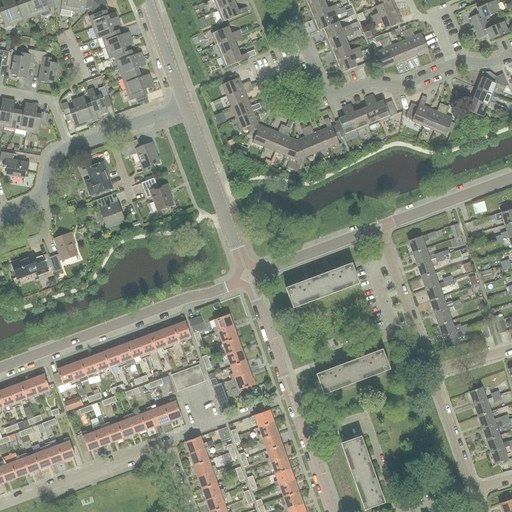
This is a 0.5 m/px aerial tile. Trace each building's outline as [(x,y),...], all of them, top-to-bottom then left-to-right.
[(16,23),(7,0),(1,0),(4,8),(0,9),(0,12),(5,27),(16,23)] [(27,19),(21,2),(16,4),(14,0),(7,0),(16,23),(27,19)] [(38,15),(32,0),(25,0),(26,0),(21,2),(27,19),(38,15)] [(55,8),(54,0),(32,0),(38,15),(41,14),(42,16),(44,17),(51,14),(49,9),(55,8)] [(54,0),(55,8),(61,7),(61,9),(62,9),(61,15),(72,17),(73,11),(74,0),(54,0)] [(74,0),(73,11),(84,13),(85,9),(91,10),(96,3),(92,0),(74,0)] [(109,10),(107,4),(106,4),(104,0),(99,0),(96,3),(91,10),(93,15),(89,17),(93,28),(118,19),(116,13),(108,16),(106,11),(109,10)] [(213,0),(218,11),(235,4),(233,0),(213,0)] [(304,0),(308,9),(324,2),(323,0),(304,0)] [(397,11),(393,0),(392,0),(380,5),(376,7),(379,14),(370,17),(372,22),(397,11)] [(470,18),(475,28),(486,23),(484,18),(499,12),(496,4),(499,3),(497,0),(477,8),(479,14),(470,18)] [(312,20),(337,10),(336,5),(327,9),(324,2),(308,9),(312,20)] [(223,22),(248,12),(246,7),(238,11),(235,4),(218,11),(223,22)] [(339,14),(337,10),(312,20),(317,32),(322,30),(322,29),(334,24),(331,18),(339,14)] [(402,22),(397,11),(372,22),(374,26),(383,23),(385,30),(402,22)] [(120,25),(118,19),(93,28),(97,39),(102,37),(114,33),(114,32),(112,28),(120,25)] [(326,40),(351,30),(349,25),(341,29),(338,22),(334,24),(322,29),(322,30),(326,40)] [(489,29),(486,23),(475,28),(479,38),(488,34),(490,40),(511,32),(510,28),(507,30),(504,22),(489,29)] [(216,45),(241,35),(239,31),(231,34),(228,27),(211,34),(216,45)] [(411,28),(407,30),(417,55),(428,51),(421,34),(415,37),(411,28)] [(106,48),(131,39),(129,33),(120,36),(119,30),(114,32),(114,33),(102,37),(106,48)] [(353,35),(351,30),(326,40),(331,51),(347,44),(345,38),(353,35)] [(417,55),(407,30),(402,32),(405,40),(399,43),(406,60),(417,55)] [(243,40),(241,35),(216,45),(221,56),(237,50),(235,43),(243,40)] [(406,60),(399,43),(392,46),(389,38),(384,39),(395,64),(406,60)] [(133,45),(131,39),(106,48),(110,59),(115,57),(114,57),(127,53),(127,52),(125,48),(133,45)] [(395,64),(384,39),(380,41),(383,50),(377,52),(383,69),(395,64)] [(335,63),(360,52),(358,48),(350,51),(347,44),(331,51),(335,63)] [(7,65),(9,52),(0,50),(0,51),(0,72),(2,64),(7,65)] [(30,63),(36,64),(38,51),(29,50),(28,54),(22,53),(21,58),(15,56),(11,74),(16,75),(16,77),(27,79),(30,63)] [(225,68),(250,57),(256,55),(254,50),(240,56),(237,50),(221,56),(225,68)] [(55,82),(58,64),(51,63),(52,59),(46,57),(47,53),(38,51),(36,64),(41,65),(38,81),(49,83),(50,81),(55,82)] [(118,68),(143,59),(141,53),(133,56),(131,51),(127,52),(127,53),(114,57),(115,57),(118,68)] [(362,57),(360,52),(335,63),(340,74),(357,67),(354,60),(362,57)] [(146,65),(143,59),(118,68),(122,79),(139,73),(137,68),(146,65)] [(126,90),(151,81),(149,74),(141,77),(139,73),(122,79),(126,90)] [(503,74),(492,79),(490,81),(480,77),(476,88),(493,95),(495,89),(503,92),(506,87),(508,86),(503,74)] [(227,96),(252,86),(250,81),(241,85),(239,78),(222,85),(227,96)] [(154,87),(151,81),(126,90),(130,101),(135,99),(137,105),(148,101),(146,95),(147,95),(145,90),(154,87)] [(254,90),(252,86),(227,96),(231,107),(248,100),(245,94),(254,90)] [(490,101),(493,95),(476,88),(471,99),(496,109),(498,105),(490,101)] [(87,92),(91,104),(92,103),(97,116),(108,112),(106,108),(112,106),(107,94),(102,97),(101,96),(96,97),(93,89),(87,92)] [(385,104),(384,101),(377,104),(373,95),(369,97),(379,122),(390,117),(397,114),(392,101),(385,104)] [(423,126),(430,109),(424,107),(427,98),(422,96),(418,106),(411,104),(406,117),(412,120),(412,121),(423,126)] [(92,103),(91,104),(87,105),(84,97),(78,99),(87,124),(98,120),(97,116),(92,103)] [(379,122),(369,97),(364,99),(368,107),(361,110),(368,127),(379,122)] [(0,126),(4,127),(9,101),(2,99),(1,108),(0,107),(0,126)] [(87,124),(78,99),(72,101),(75,110),(70,111),(69,108),(63,111),(67,122),(73,120),(76,128),(87,124)] [(496,109),(471,99),(467,111),(483,117),(486,111),(495,114),(496,109)] [(251,107),(248,100),(231,107),(236,118),(253,112),(261,108),(259,104),(251,107)] [(15,129),(19,111),(14,110),(15,102),(9,101),(4,127),(15,129)] [(27,131),(32,105),(25,104),(24,112),(19,111),(15,129),(27,131)] [(368,127),(361,110),(355,113),(351,104),(347,106),(357,131),(368,127)] [(434,131),(445,106),(440,104),(437,112),(430,109),(423,126),(434,131)] [(46,126),(48,114),(42,113),(41,116),(36,115),(38,106),(32,105),(27,131),(38,133),(40,124),(46,126)] [(357,131),(347,106),(342,108),(345,117),(339,119),(339,120),(335,122),(339,132),(343,131),(346,136),(357,131)] [(446,135),(453,119),(446,116),(449,107),(445,106),(434,131),(446,135)] [(222,111),(214,114),(215,119),(224,116),(222,111)] [(258,125),(253,112),(236,118),(241,130),(248,127),(250,132),(258,125)] [(335,134),(339,132),(335,122),(336,125),(332,127),(328,118),(324,120),(327,128),(321,131),(327,148),(339,143),(335,134)] [(264,147),(271,130),(258,125),(250,132),(256,135),(253,142),(264,147)] [(275,152),(286,127),(281,125),(278,133),(271,130),(264,147),(275,152)] [(327,148),(321,131),(314,134),(311,126),(306,127),(316,153),(327,148)] [(286,156),(293,140),(287,137),(290,129),(286,127),(275,152),(286,156)] [(316,153),(306,127),(302,129),(305,138),(298,140),(305,157),(316,153)] [(143,169),(159,163),(152,144),(140,148),(137,140),(120,146),(125,157),(137,153),(143,169)] [(305,157),(298,140),(297,141),(293,140),(286,156),(285,158),(295,163),(296,161),(305,157)] [(248,150),(237,145),(234,152),(245,157),(248,150)] [(27,174),(29,163),(13,160),(14,154),(1,152),(0,160),(0,161),(4,162),(3,168),(8,169),(7,175),(24,179),(25,173),(27,174)] [(96,195),(113,189),(103,162),(86,169),(91,180),(85,182),(90,196),(96,194),(96,195)] [(158,211),(174,205),(169,192),(170,192),(167,185),(158,188),(154,179),(142,183),(147,198),(152,197),(158,211)] [(103,210),(100,211),(106,227),(123,220),(118,205),(119,205),(117,198),(114,200),(112,195),(96,201),(98,206),(101,205),(103,210)] [(484,201),(473,205),(476,214),(487,211),(484,201)] [(511,209),(501,213),(487,217),(488,221),(497,219),(500,220),(503,219),(505,225),(511,223),(511,209)] [(142,227),(140,221),(133,224),(135,230),(142,227)] [(511,236),(511,223),(505,225),(507,232),(501,234),(501,235),(493,237),(494,242),(511,236)] [(454,238),(461,235),(458,224),(451,226),(454,238)] [(426,249),(423,242),(428,241),(429,238),(437,235),(435,232),(427,235),(427,234),(421,236),(421,237),(408,241),(413,253),(426,249)] [(59,262),(77,255),(73,244),(75,244),(71,233),(55,239),(60,254),(49,258),(55,273),(62,270),(59,262)] [(511,236),(494,242),(495,246),(504,244),(504,246),(510,244),(511,248),(511,236)] [(430,261),(426,249),(413,253),(417,265),(430,261)] [(38,274),(48,270),(42,257),(35,259),(33,255),(12,263),(18,279),(37,272),(38,274)] [(446,260),(444,256),(435,259),(436,259),(430,261),(417,265),(421,277),(434,273),(432,267),(439,265),(438,263),(446,260)] [(470,262),(464,264),(467,273),(473,271),(470,262)] [(352,264),(319,276),(326,296),(359,284),(352,264)] [(426,290),(453,280),(451,276),(437,281),(434,273),(421,277),(426,290)] [(326,296),(319,276),(286,288),(293,309),(326,296)] [(51,286),(57,284),(55,278),(49,280),(51,286)] [(476,278),(469,280),(471,286),(477,284),(476,278)] [(443,297),(440,289),(454,284),(453,280),(426,290),(430,302),(443,297)] [(447,309),(443,297),(430,302),(434,314),(447,309)] [(452,321),(449,314),(455,312),(455,311),(463,308),(461,304),(453,307),(447,309),(434,314),(438,326),(452,321)] [(213,329),(215,333),(234,327),(229,315),(214,320),(217,327),(213,329)] [(189,321),(194,334),(199,332),(205,330),(201,317),(189,321)] [(507,331),(503,319),(495,322),(496,322),(499,334),(507,331)] [(443,338),(470,328),(468,324),(461,326),(460,324),(454,327),(452,321),(438,326),(443,338)] [(185,322),(174,326),(179,341),(186,339),(187,342),(192,340),(185,322)] [(483,324),(487,337),(494,336),(490,323),(483,324)] [(179,341),(174,326),(162,330),(169,349),(173,347),(172,344),(179,341)] [(238,338),(234,327),(215,333),(217,338),(220,337),(223,344),(238,338)] [(460,345),(458,338),(463,336),(463,335),(471,332),(470,328),(443,338),(447,350),(460,345)] [(169,349),(162,330),(150,335),(156,350),(163,347),(164,351),(169,349)] [(156,350),(150,335),(139,339),(146,358),(150,356),(149,353),(156,350)] [(242,350),(238,338),(223,344),(225,351),(222,352),(223,356),(242,350)] [(146,358),(139,339),(127,343),(133,359),(140,356),(141,360),(146,358)] [(133,359),(127,343),(116,348),(123,366),(127,365),(126,361),(133,359)] [(123,366),(116,348),(104,352),(110,367),(117,365),(118,368),(123,366)] [(246,361),(242,350),(223,356),(225,361),(228,360),(231,367),(246,361)] [(383,350),(350,362),(357,382),(390,370),(383,350)] [(110,367),(104,352),(92,357),(99,375),(104,373),(103,370),(110,367)] [(99,375),(92,357),(81,361),(86,376),(93,374),(95,377),(99,375)] [(86,376),(81,361),(69,365),(76,384),(81,382),(80,379),(86,376)] [(250,373),(246,361),(231,367),(233,374),(230,375),(232,380),(250,373)] [(357,382),(350,362),(317,375),(324,395),(357,382)] [(76,384),(69,365),(58,370),(63,385),(70,382),(72,386),(76,384)] [(205,381),(201,370),(195,372),(200,383),(205,381)] [(200,383),(195,372),(194,372),(190,374),(194,385),(200,383)] [(255,385),(250,373),(232,380),(233,384),(237,383),(239,390),(255,385)] [(190,374),(187,375),(184,376),(189,388),(194,385),(190,374)] [(218,385),(214,374),(209,375),(213,387),(218,385)] [(50,390),(49,388),(46,378),(44,375),(33,379),(40,398),(44,396),(43,393),(50,390)] [(51,376),(46,378),(49,388),(54,386),(51,376)] [(189,388),(184,376),(180,377),(179,378),(183,390),(189,388)] [(183,390),(179,378),(173,380),(178,392),(183,390)] [(40,398),(33,379),(21,383),(27,398),(34,396),(35,399),(40,398)] [(27,398),(21,383),(10,388),(17,406),(21,405),(20,401),(27,398)] [(10,388),(0,391),(0,397),(4,407),(6,413),(12,410),(12,408),(17,406),(10,388)] [(221,393),(224,400),(236,395),(233,388),(221,393)] [(469,392),(473,404),(486,400),(482,388),(469,392)] [(83,405),(79,396),(64,402),(67,410),(72,409),(83,405)] [(171,403),(164,406),(170,421),(182,417),(175,398),(170,400),(171,403)] [(491,412),(486,400),(473,404),(478,416),(491,412)] [(170,421),(164,406),(157,409),(156,405),(151,407),(158,425),(170,421)] [(158,425),(151,407),(147,409),(148,412),(141,415),(147,430),(158,425)] [(274,422),(270,410),(251,417),(253,422),(256,421),(259,428),(274,422)] [(482,429),(511,417),(511,415),(508,415),(507,414),(494,419),(491,412),(478,416),(482,429)] [(147,430),(141,415),(134,417),(133,414),(128,415),(135,434),(147,430)] [(135,434),(128,415),(123,417),(125,421),(118,423),(123,439),(135,434)] [(112,443),(105,424),(103,416),(97,418),(99,422),(92,425),(94,432),(100,447),(112,443)] [(499,436),(497,429),(503,426),(511,423),(511,426),(511,417),(482,429),(486,441),(499,436)] [(24,427),(23,422),(16,424),(14,421),(10,423),(11,426),(13,431),(24,427)] [(123,439),(118,423),(111,426),(110,422),(105,424),(112,443),(123,439)] [(278,434),(274,422),(259,428),(261,435),(258,436),(259,440),(278,434)] [(228,439),(226,434),(228,434),(226,427),(218,430),(222,441),(228,439)] [(100,447),(94,432),(88,435),(86,431),(82,433),(88,452),(100,447)] [(282,445),(278,434),(259,440),(261,445),(265,444),(267,451),(282,445)] [(341,444),(353,477),(373,470),(361,436),(341,444)] [(509,446),(511,444),(511,440),(508,441),(502,443),(499,436),(486,441),(491,453),(504,448),(509,446)] [(203,444),(200,437),(185,442),(189,454),(208,447),(206,443),(203,444)] [(65,443),(58,446),(64,461),(75,456),(68,438),(63,440),(65,443)] [(64,461),(58,446),(51,448),(50,445),(45,447),(52,465),(64,461)] [(286,457),(282,445),(267,451),(270,458),(266,459),(268,464),(286,457)] [(52,465),(45,447),(40,448),(42,452),(35,454),(40,470),(52,465)] [(210,452),(208,447),(189,454),(193,466),(209,460),(206,453),(210,452)] [(508,460),(504,448),(491,453),(495,465),(508,460)] [(40,470),(35,454),(28,457),(27,454),(22,455),(29,474),(40,470)] [(29,474),(22,455),(17,457),(18,460),(11,463),(17,478),(29,474)] [(291,469),(286,457),(268,464),(269,468),(273,467),(275,474),(291,469)] [(211,467),(209,460),(193,466),(198,477),(216,471),(215,466),(211,467)] [(17,478),(11,463),(5,466),(3,462),(0,463),(0,467),(6,483),(17,478)] [(295,480),(291,469),(275,474),(278,481),(274,482),(276,487),(295,480)] [(385,503),(373,470),(353,477),(365,510),(385,503)] [(218,475),(216,471),(198,477),(202,489),(217,484),(215,477),(218,475)] [(299,492),(295,480),(276,487),(278,492),(281,490),(284,497),(299,492)] [(220,491),(217,484),(202,489),(206,501),(225,494),(223,489),(220,491)] [(303,504),(299,492),(284,497),(286,504),(283,506),(284,510),(303,504)] [(226,499),(225,494),(206,501),(209,511),(211,511),(225,507),(223,500),(226,499)] [(511,511),(511,499),(499,504),(502,511),(511,511)]
